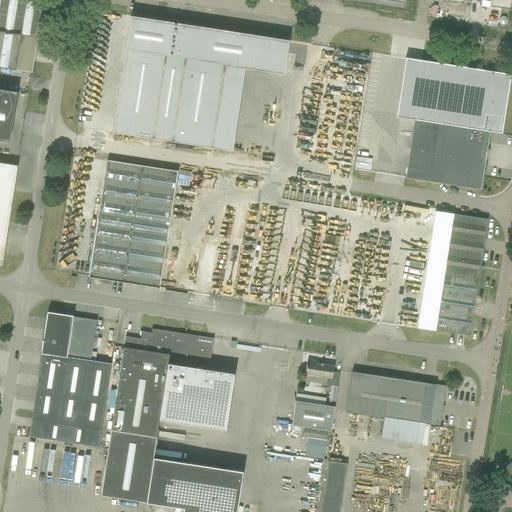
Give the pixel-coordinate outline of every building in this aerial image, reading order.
[(27,0),(0,0),(0,67),(15,70),(16,63),(20,35),(37,38),(43,2),(27,0)] [(487,0),(490,0),(489,6),(510,9),(511,0),(487,0)] [(130,16),(113,132),(117,133),(146,137),(147,138),(193,145),(199,146),(206,147),(211,147),(224,64),(284,73),(289,40),(233,32),(228,31),(202,27),(196,26),(134,17),(131,16),(130,16)] [(405,58),(396,117),(414,119),(405,177),(405,178),(480,189),(482,175),(484,165),(485,159),(487,149),(488,143),(489,131),(501,133),(510,75),(510,74),(479,69),(470,68),(440,63),(416,59),(405,58)] [(0,88),(0,139),(9,141),(17,91),(0,88)] [(104,160),(89,276),(160,285),(175,169),(104,160)] [(0,264),(2,265),(17,165),(0,162),(0,264)] [(435,330),(470,336),(488,219),(452,214),(443,271),(444,271),(435,330)] [(29,437),(98,446),(111,363),(90,361),(95,330),(96,320),(48,313),(29,437)] [(236,511),(242,471),(153,457),(156,437),(159,419),(225,430),(234,374),(168,363),(169,355),(176,356),(175,362),(194,364),(195,359),(210,361),(213,338),(205,337),(202,336),(183,333),(180,333),(157,330),(156,333),(141,331),(140,339),(125,337),(124,347),(122,357),(111,431),(101,495),(146,502),(183,508),(182,511),(236,511)] [(306,369),(305,374),(327,378),(332,379),(333,371),(334,366),(316,363),(317,360),(308,359),(306,369)] [(346,412),(440,426),(446,386),(352,372),(346,412)] [(331,385),(328,405),(335,406),(338,386),(331,385)] [(295,401),(292,425),(304,427),(328,431),(331,431),(335,406),(328,405),(295,401)] [(320,511),(339,511),(347,463),(329,461),(320,511)]
